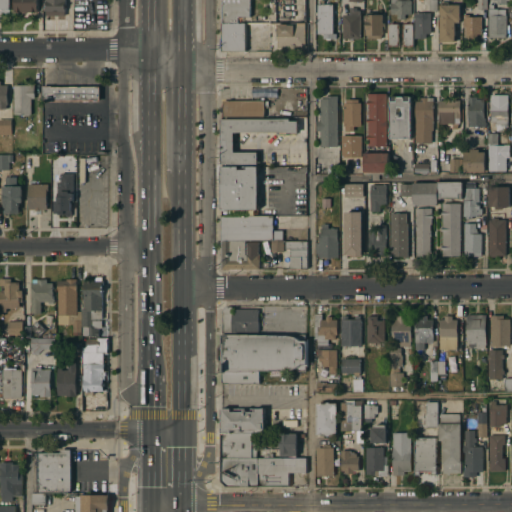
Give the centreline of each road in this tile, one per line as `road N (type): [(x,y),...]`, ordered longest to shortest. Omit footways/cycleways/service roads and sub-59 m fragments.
road 1 (residential): [(181,470),(207,453),(205,0)]
road 2 (residential): [(125,0),(129,381),(149,403)]
road 3 (residential): [(511,69),(206,70),(125,51)]
road 4 (residential): [(511,288),(180,290)]
road 5 (tertiary): [(511,504),(181,505)]
road 6 (primary): [(150,57),(149,372)]
road 7 (primary): [(181,429),(180,176)]
road 8 (residential): [(181,429),(0,430)]
road 9 (residential): [(149,248),(0,249)]
road 10 (residential): [(125,51),(0,51)]
